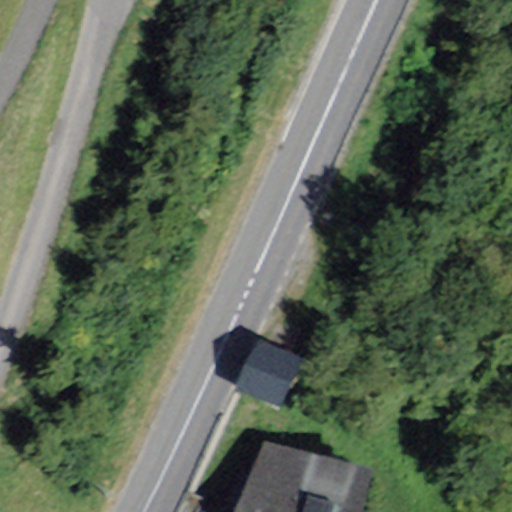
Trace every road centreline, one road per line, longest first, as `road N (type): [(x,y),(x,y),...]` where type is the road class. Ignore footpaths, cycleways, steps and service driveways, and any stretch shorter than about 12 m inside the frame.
road 1 (secondary): [(145,511),(378,0)]
road 2 (residential): [(95,0),(0,347)]
